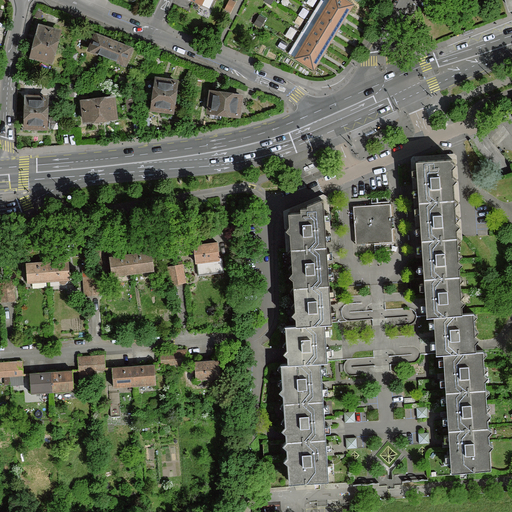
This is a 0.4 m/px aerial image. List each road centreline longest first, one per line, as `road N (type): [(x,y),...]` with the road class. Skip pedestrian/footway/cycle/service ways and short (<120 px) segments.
road 1 (residential): [(0,354),(241,337)]
road 2 (residential): [(354,172),(267,213),(266,316),(241,337)]
road 3 (secondary): [(321,122),(244,148),(132,163)]
road 4 (residential): [(321,122),(291,91),(152,34)]
road 5 (residential): [(21,2),(6,112),(9,174)]
road 6 (primary): [(0,211),(132,163)]
road 7 (secondary): [(132,163),(9,174)]
